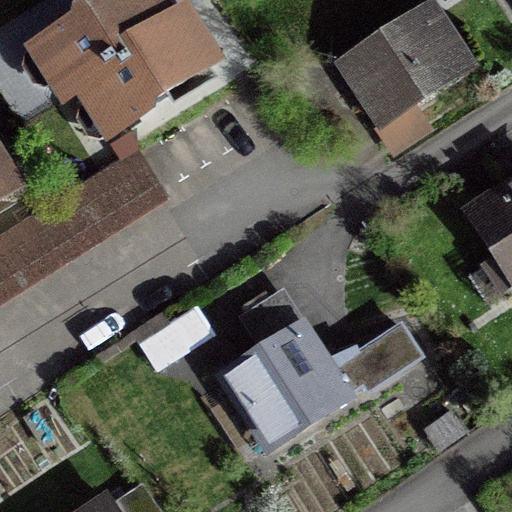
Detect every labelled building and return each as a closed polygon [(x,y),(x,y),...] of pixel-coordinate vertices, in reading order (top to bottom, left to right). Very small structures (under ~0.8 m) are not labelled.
[(177,19),(161,28),(154,17),(143,0),(102,0),(74,18),(72,27),(36,50),(67,99),(82,90),(111,137),(148,114),(150,105),(208,68),(184,31),(177,19)] [(353,91),(378,130),(458,76),(419,17),(369,51),(376,61),(383,71),(353,91)] [(0,309),(165,203),(133,154),(0,239),(0,309)] [(0,199),(8,194),(0,180),(0,199)] [(511,188),(499,197),(502,200),(470,221),(511,284),(511,188)] [(156,371),(207,339),(191,314),(140,346),(156,371)] [(319,371),(297,337),(225,383),(268,449),(361,389),(366,397),(418,363),(398,331),(324,379),(319,371)] [(89,511),(153,511),(139,491),(109,511),(103,503),(89,511)]
